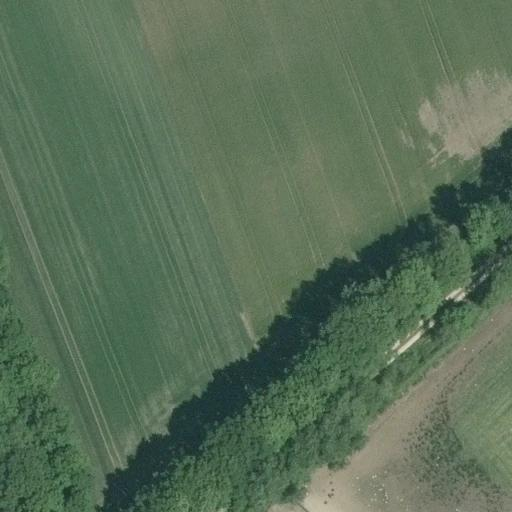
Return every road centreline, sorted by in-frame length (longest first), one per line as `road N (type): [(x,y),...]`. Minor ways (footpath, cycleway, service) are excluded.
road 1 (track): [(511,247),(217,511)]
road 2 (unclassified): [(0,354),(64,511)]
